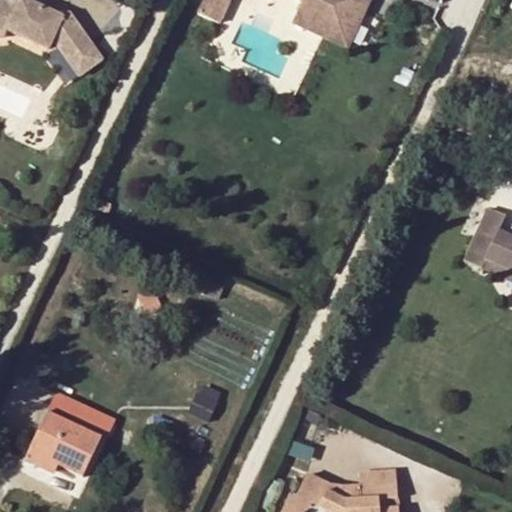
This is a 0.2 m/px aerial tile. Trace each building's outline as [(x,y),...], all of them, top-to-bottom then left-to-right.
[(231,5),(221,0),(205,0),(197,18),(219,29),(231,5)] [(292,0),(302,4),(294,21),(310,28),(306,35),(348,54),(373,0),(292,0)] [(0,4),(0,42),(5,43),(8,36),(49,54),(53,47),(72,75),(97,58),(70,19),(63,23),(20,3),(19,5),(6,6),(6,4),(0,4)] [(310,28),(294,21),(291,27),(306,35),(310,28)] [(102,66),(97,58),(72,75),(78,83),(102,66)] [(472,126),(446,112),(439,125),(466,138),(472,126)] [(464,262),(481,270),(484,262),(511,275),(511,291),(510,295),(511,295),(511,240),(497,234),(505,219),(487,211),(464,262)] [(511,275),(484,262),(481,270),(511,284),(511,275)] [(156,300),(141,305),(145,316),(160,311),(156,300)] [(46,415),(28,453),(57,468),(82,479),(100,440),(46,415)] [(343,423),(326,416),(322,425),(339,432),(343,423)] [(57,468),(28,453),(24,462),(54,476),(57,468)] [(360,488),(396,486),(395,471),(358,474),(360,488)] [(307,477),(297,498),(313,497),(319,482),(307,477)] [(397,499),(396,486),(360,488),(342,489),(343,501),(326,493),(328,487),(319,482),(313,497),(297,498),(287,499),(281,511),(397,511),(397,508),(379,509),(378,500),(397,499)] [(343,501),(342,489),(328,487),(326,493),(343,501)] [(397,508),(397,499),(378,500),(379,509),(397,508)]
